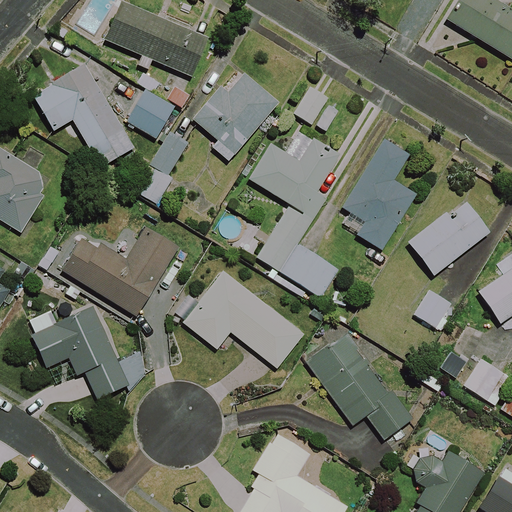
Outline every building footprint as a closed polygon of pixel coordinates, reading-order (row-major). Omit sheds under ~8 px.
[(511,17),(482,0),(462,0),(447,26),(511,64),(511,17)] [(204,44),(119,5),(101,43),(138,60),(134,69),(144,73),(149,63),(187,81),(204,44)] [(130,151),(79,68),(29,99),(51,134),(69,122),(99,171),(130,151)] [(138,73),(131,86),(151,96),(158,84),(138,73)] [(274,106),(241,78),(224,97),(215,90),(188,122),(213,143),(208,150),(225,165),(274,106)] [(170,87),(161,100),(180,113),(189,99),(170,87)] [(324,101),(307,90),(291,117),(308,128),(324,101)] [(170,111),(141,94),(124,125),(153,142),(170,111)] [(322,201),(313,195),(319,185),(327,191),(337,176),(328,171),(336,157),(311,142),(296,165),(267,148),(246,183),(286,207),(254,261),(277,275),(294,247),(322,201)] [(404,159),(380,144),(339,211),(361,224),(353,238),(378,253),(412,197),(389,184),(404,159)] [(41,198),(30,173),(0,154),(0,224),(18,236),(41,198)] [(169,183),(156,175),(140,199),(153,207),(169,183)] [(485,236),(460,203),(404,245),(429,279),(485,236)] [(173,251),(141,232),(123,263),(97,247),(94,251),(78,242),(58,274),(133,319),(173,251)] [(277,275),(271,285),(282,292),(288,282),(317,300),(335,272),(294,247),(277,275)] [(45,275),(57,254),(45,248),(33,269),(45,275)] [(511,315),(511,268),(474,295),(495,326),(511,315)] [(300,338),(220,274),(179,325),(213,353),(227,335),(273,371),(300,338)] [(447,307),(425,293),(410,318),(432,331),(447,307)] [(44,315),(26,323),(32,336),(29,338),(43,370),(66,359),(75,377),(81,375),(93,402),(125,388),(89,310),(50,328),(44,315)] [(373,382),(339,336),(302,364),(349,428),(362,419),(379,442),(404,424),(373,382)] [(464,362),(447,353),(437,372),(453,381),(464,362)] [(509,381),(476,361),(459,389),(492,409),(509,381)] [(442,386),(421,374),(415,384),(425,390),(408,421),(419,427),(442,386)] [(306,457),(273,436),(249,473),(259,479),(238,511),(341,511),(343,510),(293,478),(306,457)] [(411,511),(457,511),(480,474),(446,454),(439,466),(423,457),(408,483),(423,492),(411,511)] [(511,511),(511,470),(503,465),(475,510),(478,511),(511,511)]
